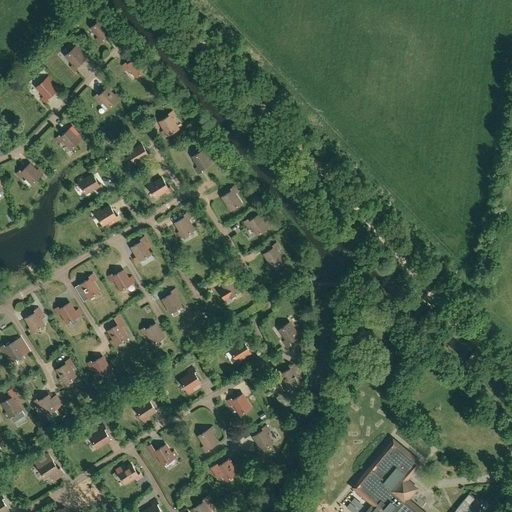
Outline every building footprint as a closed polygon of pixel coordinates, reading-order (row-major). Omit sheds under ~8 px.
[(101,44),(103,41),(102,39),(111,31),(105,23),(107,21),(104,17),(91,28),(99,37),(96,39),(101,44)] [(75,71),(78,69),(77,67),(86,59),(79,51),(82,49),(78,45),(66,56),(74,64),(71,67),(75,71)] [(143,63),(137,56),(127,65),(126,63),(123,65),(127,70),(129,68),(137,77),(149,66),(145,61),(143,63)] [(57,90),(50,82),(53,80),(49,76),(46,79),(37,87),(44,96),(42,98),(46,103),(49,100),(47,99),(57,90)] [(115,95),(108,88),(98,96),(97,94),(94,97),(98,102),(101,99),(109,108),(121,97),(117,93),(115,95)] [(164,137),(179,129),(173,119),(176,117),(172,112),(169,113),(170,116),(160,122),(165,130),(162,132),(164,137)] [(77,136),(70,129),(61,137),(59,136),(56,138),(60,143),(63,141),(71,149),(83,138),(79,134),(77,136)] [(148,155),(142,144),(133,149),(131,146),(127,149),(135,163),(145,157),(147,160),(152,157),(150,153),(148,155)] [(199,174),(202,172),(201,170),(212,163),(207,155),(211,153),(207,146),(191,156),(198,167),(196,168),(199,174)] [(37,171),(30,164),(21,172),(20,171),(17,173),(21,178),(24,176),(32,184),(44,172),(40,168),(37,171)] [(99,185),(93,174),(84,179),(82,176),(77,179),(86,193),(96,188),(98,190),(103,187),(101,184),(99,185)] [(169,189),(162,178),(153,183),(152,180),(147,183),(156,197),(165,191),(167,194),(173,191),(171,187),(169,189)] [(231,210),(241,203),(235,193),(238,192),(234,186),(231,188),(233,190),(222,197),(231,210)] [(116,217),(110,206),(101,211),(99,208),(95,211),(103,225),(113,219),(115,222),(120,219),(118,216),(116,217)] [(180,238),(194,230),(188,220),(191,218),(188,213),(185,215),(186,217),(175,223),(180,232),(177,233),(180,238)] [(265,223),(259,215),(249,222),(247,220),(244,222),(248,227),(251,225),(257,235),(271,226),(268,221),(265,223)] [(139,261),(151,254),(145,244),(147,242),(144,237),(141,239),(142,241),(132,247),(139,261)] [(269,269),(283,260),(277,250),(280,248),(276,243),(273,245),(274,247),(264,254),(269,262),(266,264),(269,269)] [(129,279),(124,270),(113,276),(112,274),(109,276),(112,282),(115,280),(121,290),(135,281),(132,277),(129,279)] [(85,300),(99,291),(93,281),(96,279),(93,274),(90,276),(91,278),(80,285),(85,293),(82,295),(85,300)] [(224,287),(219,290),(225,300),(230,297),(241,291),(235,281),(238,279),(235,274),(231,275),(233,277),(222,284),(224,287)] [(170,313),(182,306),(176,296),(178,294),(175,289),(172,291),(173,293),(162,299),(170,313)] [(75,311),(70,303),(59,309),(58,307),(55,309),(58,315),(61,313),(67,323),(81,314),(78,309),(75,311)] [(26,319),(31,327),(28,329),(31,334),(45,325),(39,315),(41,313),(38,308),(35,310),(36,312),(26,319)] [(119,324),(108,331),(114,339),(111,341),(113,346),(128,337),(121,327),(124,325),(118,315),(114,317),(119,324)] [(287,346),(290,344),(289,342),(299,335),(290,322),(279,330),(286,340),(284,341),(287,346)] [(164,337),(156,324),(145,330),(144,328),(141,330),(144,335),(147,334),(153,344),(164,337)] [(239,364),(244,361),(242,358),(251,353),(244,342),(246,341),(244,338),(239,341),(240,344),(231,350),(239,364)] [(21,349),(16,341),(5,347),(4,345),(1,347),(4,353),(7,351),(13,361),(27,352),(24,348),(21,349)] [(108,365),(103,357),(92,363),(91,361),(88,363),(91,368),(94,367),(100,377),(114,368),(111,363),(108,365)] [(68,363),(57,370),(62,378),(59,380),(62,385),(76,376),(70,366),(73,364),(69,359),(66,361),(68,363)] [(284,389),(299,382),(294,371),(297,370),(294,364),(291,366),(292,368),(281,374),(285,383),(282,384),(284,389)] [(189,394),(194,391),(192,388),(201,382),(194,372),(196,371),(194,368),(188,371),(190,374),(180,380),(189,394)] [(25,415),(16,400),(18,398),(15,393),(12,395),(13,397),(2,403),(8,412),(5,414),(7,418),(10,417),(14,422),(25,415)] [(251,407),(243,394),(232,401),(231,399),(228,401),(231,406),(234,404),(240,414),(251,407)] [(57,408),(49,395),(38,401),(37,399),(34,401),(37,407),(40,405),(46,415),(57,408)] [(145,422),(149,419),(148,416),(156,411),(149,400),(151,399),(149,396),(144,399),(146,402),(136,408),(145,422)] [(58,408),(49,416),(57,424),(66,416),(58,408)] [(98,448),(111,440),(104,429),(106,428),(104,425),(99,428),(100,431),(90,437),(98,448)] [(259,451),(273,443),(267,433),(269,431),(266,426),(263,428),(264,430),(253,436),(259,445),(256,447),(259,451)] [(205,453),(209,451),(207,449),(218,442),(213,433),(216,432),(213,427),(199,436),(205,446),(202,447),(205,453)] [(422,511),(407,499),(413,492),(406,479),(407,478),(420,463),(393,440),(356,484),(375,500),(364,511),(422,511)] [(150,443),(147,445),(151,451),(154,457),(157,455),(163,465),(177,456),(174,451),(171,453),(166,445),(155,451),(154,449),(150,443)] [(58,469),(52,459),(43,464),(41,461),(37,464),(46,478),(50,475),(53,480),(64,474),(60,468),(58,469)] [(212,467),(218,477),(223,475),(226,480),(240,471),(238,467),(234,468),(229,460),(218,466),(217,464),(214,466),(212,467)] [(138,475),(132,464),(118,472),(125,483),(135,477),(137,480),(142,477),(140,473),(138,475)] [(0,511),(4,511),(9,509),(2,499),(4,498),(2,494),(0,495),(0,511)] [(478,511),(469,505),(474,499),(469,494),(453,511),(478,511)] [(211,511),(210,510),(217,506),(210,495),(206,498),(203,500),(205,502),(194,508),(196,511),(211,511)] [(143,511),(161,511),(157,504),(159,503),(157,499),(151,503),(153,506),(143,511)]
